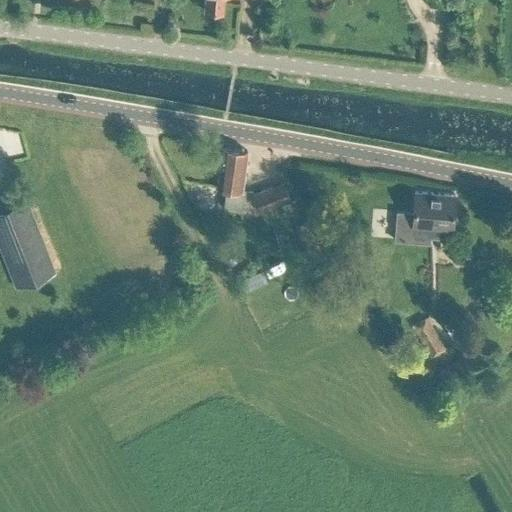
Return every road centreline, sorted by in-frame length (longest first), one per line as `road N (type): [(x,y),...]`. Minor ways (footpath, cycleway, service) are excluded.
road 1 (tertiary): [(511,183),(0,91)]
road 2 (unclassified): [(511,95),(0,25)]
